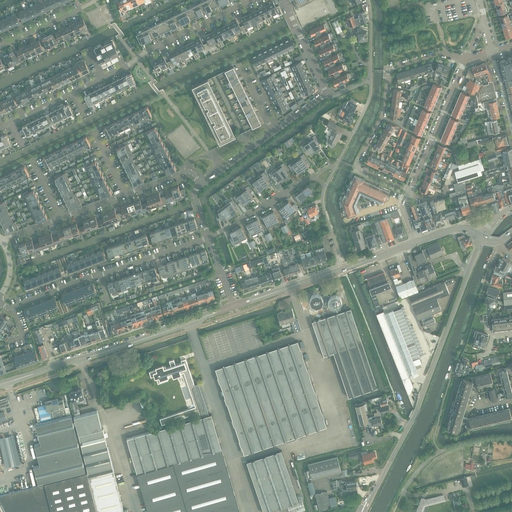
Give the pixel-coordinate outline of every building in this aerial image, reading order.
[(49,9),(52,8),(48,0),(45,0),(43,1),(47,10),(48,12),(50,11),(49,9)] [(56,8),(58,8),(57,6),(54,0),(48,0),(52,8),(55,6),(56,8)] [(123,11),(128,9),(125,3),(123,0),(121,0),(121,1),(118,2),(120,5),(121,8),(119,10),(122,16),(124,15),(123,11)] [(123,0),(125,3),(128,9),(133,6),(131,0),(130,0),(123,0)] [(209,13),(213,11),(212,11),(212,9),(208,2),(207,0),(206,0),(201,3),(205,12),(207,11),(208,10),(209,13)] [(215,7),(218,6),(215,0),(207,0),(208,2),(212,9),(212,11),(213,11),(216,9),(215,7)] [(47,13),(48,12),(47,10),(43,1),(38,3),(42,12),(46,11),(47,13)] [(39,14),(42,12),(38,3),(33,6),(37,15),(38,17),(40,16),(39,14)] [(203,13),(205,12),(201,3),(194,6),(195,8),(199,15),(199,17),(200,17),(203,16),(202,14),(203,13)] [(242,18),(245,25),(243,21),(242,18),(247,15),(252,13),(258,10),(263,8),(268,5),(273,3),(275,6),(275,8),(276,8),(279,6),(278,6),(276,7),(273,3),(242,18)] [(273,3),(268,5),(269,8),(273,15),(277,13),(279,16),(283,14),(279,6),(278,6),(279,6),(276,8),(275,8),(275,6),(273,3)] [(266,18),(268,21),(270,20),(268,17),(273,15),(269,8),(268,5),(263,8),(264,11),(267,18),(266,18)] [(37,18),(38,17),(37,15),(33,6),(29,8),(33,17),(36,15),(37,18)] [(197,19),(200,17),(199,17),(199,15),(195,8),(194,6),(188,9),(192,18),(195,17),(197,19)] [(508,7),(507,6),(505,7),(497,9),(499,14),(506,11),(505,8),(508,7)] [(29,18),(33,17),(29,8),(24,10),(28,19),(29,21),(30,20),(29,18)] [(262,20),(266,18),(267,18),(264,11),(263,8),(258,10),(259,13),(262,20)] [(190,19),(192,18),(188,9),(181,12),(182,15),(186,22),(187,23),(187,24),(190,22),(189,20),(190,19)] [(27,22),(29,21),(28,19),(24,10),(19,13),(23,21),(26,20),(27,22)] [(256,23),(257,26),(259,25),(258,22),(262,20),(259,13),(258,10),(252,13),(254,16),(257,23),(256,23)] [(354,19),(353,16),(351,10),(349,11),(351,15),(347,16),(348,18),(346,19),(350,28),(357,25),(354,19)] [(368,21),(365,11),(357,14),(359,18),(354,19),(357,25),(361,24),(368,21)] [(184,25),(187,24),(187,23),(186,22),(182,15),(181,12),(175,16),(179,25),(181,24),(183,23),(184,25)] [(252,25),(256,23),(257,23),(254,16),(252,13),(247,15),(249,18),(252,25)] [(15,14),(11,16),(15,25),(16,27),(17,26),(16,24),(20,23),(15,14)] [(245,25),(243,26),(245,32),(248,31),(247,28),(252,25),(249,18),(247,15),(242,18),(243,21),(245,25)] [(14,28),(16,27),(15,25),(11,16),(6,18),(10,27),(13,26),(14,28)] [(177,26),(179,25),(175,16),(168,19),(169,21),(173,28),(174,29),(174,30),(177,28),(176,26),(177,26)] [(81,21),(78,22),(79,26),(82,31),(81,31),(82,33),(88,31),(87,29),(85,24),(82,17),(79,18),(81,21)] [(7,29),(10,27),(6,18),(1,21),(5,30),(6,32),(8,31),(7,29)] [(171,32),(174,30),(174,29),(173,28),(169,21),(168,19),(162,22),(166,31),(170,29),(171,32)] [(511,22),(511,19),(509,20),(501,23),(503,27),(510,25),(510,24),(511,22)] [(343,31),(338,20),(332,23),(337,34),(343,31)] [(73,21),(71,22),(74,29),(76,34),(81,31),(82,31),(79,26),(78,22),(74,24),(73,21)] [(208,43),(209,43),(207,39),(205,36),(211,33),(216,31),(221,28),(226,26),(231,23),(236,21),(238,24),(240,28),(240,27),(237,21),(205,36),(208,43)] [(236,21),(231,23),(233,26),(236,33),(241,31),(243,34),(245,32),(243,26),(240,27),(240,28),(238,24),(236,21)] [(70,26),(67,27),(68,31),(71,36),(76,34),(74,29),(71,22),(68,23),(70,26)] [(163,33),(166,31),(162,22),(155,25),(160,34),(161,36),(164,35),(163,33)] [(230,36),(231,39),(233,38),(233,37),(236,35),(236,33),(233,26),(231,23),(226,26),(227,29),(231,36),(230,36)] [(328,28),(325,23),(323,24),(322,24),(310,30),(312,35),(315,34),(320,32),(325,30),(325,29),(328,28)] [(149,26),(148,27),(153,37),(157,36),(158,38),(161,36),(160,34),(155,25),(150,28),(149,26)] [(62,26),(60,27),(63,34),(65,39),(71,36),(68,31),(67,27),(64,29),(62,26)] [(226,38),(230,36),(231,36),(227,29),(226,26),(221,28),(222,31),(226,38)] [(58,38),(57,39),(59,44),(61,43),(60,41),(65,39),(63,34),(60,27),(57,28),(59,31),(55,33),(57,36),(58,38)] [(143,31),(142,31),(144,34),(147,40),(148,42),(148,43),(151,41),(150,39),(151,39),(153,37),(148,27),(142,30),(143,31)] [(219,41),(221,44),(223,43),(222,40),(226,38),(222,31),(221,28),(216,31),(217,34),(221,41),(219,41)] [(357,41),(367,41),(367,37),(367,35),(366,31),(361,31),(361,28),(357,29),(357,31),(357,32),(357,41)] [(145,44),(148,43),(148,42),(147,40),(144,34),(142,31),(136,34),(141,44),(143,42),(144,42),(145,44)] [(215,43),(219,41),(221,41),(217,34),(216,31),(211,33),(212,36),(215,43)] [(208,43),(206,44),(209,50),(212,49),(210,46),(215,43),(212,36),(211,33),(205,36),(207,39),(209,43),(208,43)] [(51,35),(47,36),(47,37),(48,37),(51,45),(52,45),(57,43),(58,45),(59,44),(57,39),(55,39),(53,35),(53,34),(51,35)] [(323,36),(316,39),(314,40),(317,45),(320,44),(322,43),(324,42),(329,40),(330,39),(328,34),(327,34),(323,36)] [(44,44),(43,45),(45,51),(53,47),(52,45),(51,45),(48,37),(47,37),(47,36),(43,38),(44,39),(42,40),(44,44)] [(119,54),(121,53),(113,38),(104,43),(105,45),(102,46),(101,44),(93,48),(102,65),(103,68),(116,61),(115,58),(120,56),(119,54)] [(168,54),(172,61),(170,57),(169,54),(174,51),(179,49),(184,46),(189,44),(194,41),(200,39),(201,42),(203,45),(200,38),(168,54)] [(34,39),(32,40),(35,47),(37,52),(38,54),(45,51),(43,45),(41,46),(41,44),(39,40),(36,42),(34,39)] [(200,39),(194,41),(196,44),(199,51),(204,48),(206,52),(209,50),(206,44),(203,45),(201,42),(200,39)] [(256,66),(252,57),(254,56),(255,56),(257,55),(259,54),(261,53),(263,52),(265,51),(266,50),(268,49),(270,48),(272,48),(274,47),(275,46),(277,45),(279,44),(281,43),(282,42),(284,41),(286,40),(288,40),(290,39),(251,57),(256,66)] [(286,40),(284,41),(289,50),(294,47),(290,39),(288,40),(286,40)] [(31,44),(28,45),(30,49),(32,54),(33,56),(38,54),(37,52),(35,47),(32,40),(29,41),(31,44)] [(193,54),(194,57),(196,56),(195,53),(199,51),(196,44),(194,41),(189,44),(191,47),(194,54),(193,54)] [(281,43),(279,44),(283,53),(289,50),(284,41),(282,42),(281,43)] [(23,44),(21,45),(24,52),(26,57),(32,54),(30,49),(28,45),(25,47),(23,44)] [(189,56),(193,54),(194,54),(191,47),(189,44),(184,46),(186,49),(189,56)] [(275,46),(274,47),(278,56),(283,53),(279,44),(277,45),(275,46)] [(327,46),(321,49),(319,50),(321,55),(324,54),(328,52),(334,50),(334,49),(335,49),(332,44),(331,44),(327,46)] [(19,56),(18,56),(20,62),(22,61),(21,59),(26,57),(24,52),(21,45),(19,46),(20,49),(17,51),(18,54),(19,56)] [(183,59),(184,62),(186,61),(185,58),(189,56),(186,49),(184,46),(179,49),(180,52),(184,59),(183,59)] [(270,48),(268,49),(272,58),(273,58),(278,56),(274,47),(272,48),(270,48)] [(179,61),(183,59),(184,59),(180,52),(179,49),(174,51),(175,54),(179,61)] [(274,60),(273,58),(272,58),(268,49),(266,50),(265,51),(263,52),(267,61),(268,63),(274,60)] [(172,61),(169,62),(172,68),(175,67),(174,64),(179,61),(175,54),(174,51),(169,54),(170,57),(172,61)] [(9,55),(12,63),(13,65),(20,62),(18,56),(16,57),(14,53),(14,52),(13,53),(13,52),(9,54),(9,55)] [(262,63),(267,61),(263,52),(261,53),(259,54),(257,55),(262,63)] [(336,54),(332,56),(326,59),(323,60),(326,65),(329,64),(332,63),(333,62),(339,60),(339,59),(337,54),(336,54)] [(5,63),(4,63),(6,68),(13,65),(12,63),(9,55),(8,55),(9,56),(8,56),(8,55),(3,57),(4,57),(4,58),(3,58),(5,63)] [(256,66),(262,63),(257,55),(255,56),(254,56),(252,57),(256,66)] [(155,68),(153,69),(153,70),(156,69),(154,65),(152,62),(158,59),(163,57),(164,59),(166,63),(167,63),(163,56),(152,62),(155,68)] [(511,56),(509,58),(506,59),(503,60),(500,61),(500,62),(501,66),(502,70),(504,80),(506,86),(507,85),(511,84),(511,56)] [(163,57),(158,59),(159,62),(163,69),(163,70),(168,68),(169,69),(172,68),(169,62),(167,63),(166,63),(164,59),(163,57)] [(163,70),(163,69),(159,62),(158,59),(152,62),(154,65),(156,69),(153,70),(153,69),(153,70),(156,76),(159,75),(157,72),(162,69),(163,70)] [(83,60),(77,63),(80,69),(81,68),(84,73),(85,76),(88,75),(86,72),(89,70),(85,61),(84,62),(83,60)] [(291,65),(294,70),(303,66),(302,64),(301,63),(300,61),(291,65)] [(309,93),(305,95),(314,91),(300,61),(301,63),(302,64),(303,66),(304,68),(304,69),(305,71),(306,73),(306,74),(307,76),(308,78),(309,79),(309,81),(310,83),(311,84),(312,86),(313,88),(313,89),(314,91),(310,93),(309,93)] [(79,69),(80,69),(77,63),(76,64),(77,65),(72,68),(76,77),(79,76),(80,78),(83,77),(81,74),(79,69)] [(436,66),(432,68),(433,71),(435,71),(440,73),(443,66),(438,63),(436,66)] [(482,64),(478,65),(479,66),(480,69),(480,70),(481,72),(481,74),(482,75),(483,82),(486,82),(489,81),(490,81),(491,81),(489,71),(488,71),(488,70),(487,64),(486,64),(485,63),(483,63),(482,64)] [(341,64),(336,66),(330,69),(328,70),(330,75),(333,74),(337,73),(338,72),(343,70),(343,69),(344,69),(342,64),(341,64)] [(430,64),(425,65),(427,73),(433,71),(432,68),(430,64)] [(425,65),(419,67),(421,75),(427,73),(425,65)] [(471,77),(470,79),(480,83),(483,82),(482,75),(481,74),(481,72),(480,70),(480,69),(479,66),(478,65),(472,67),(470,68),(467,75),(471,77)] [(225,70),(227,76),(235,72),(236,71),(233,66),(225,70)] [(292,71),(294,76),(296,75),(305,71),(304,69),(304,68),(303,66),(294,70),(292,71)] [(449,68),(443,66),(440,73),(446,75),(449,68)] [(419,67),(413,69),(416,76),(421,75),(419,67)] [(77,80),(76,77),(72,68),(67,70),(71,79),(73,78),(75,81),(77,80)] [(413,69),(407,71),(410,78),(416,76),(413,69)] [(72,82),(71,79),(67,70),(61,73),(66,82),(68,81),(70,83),(72,82)] [(227,76),(230,81),(238,77),(236,71),(235,72),(227,76)] [(294,76),(296,81),(298,80),(307,76),(306,74),(306,73),(305,71),(296,75),(294,76)] [(407,71),(402,72),(404,80),(410,78),(407,71)] [(398,82),(404,80),(402,72),(396,74),(398,82)] [(67,85),(66,82),(61,73),(56,75),(61,84),(63,83),(65,86),(67,85)] [(131,86),(136,84),(135,82),(131,73),(127,75),(126,75),(128,80),(130,84),(131,86)] [(348,73),(333,80),(335,85),(339,83),(340,85),(338,86),(340,89),(346,87),(344,83),(342,84),(341,82),(350,78),(348,73)] [(264,82),(265,84),(274,80),(275,79),(273,74),(271,75),(262,79),(263,81),(264,82)] [(62,87),(61,84),(56,75),(51,78),(56,87),(58,86),(59,88),(62,87)] [(127,89),(131,86),(130,84),(128,80),(126,75),(123,77),(121,78),(126,87),(127,89)] [(296,81),(299,86),(300,85),(304,83),(309,81),(309,79),(308,78),(307,76),(298,80),(296,81)] [(230,81),(232,86),(241,82),(238,77),(230,81)] [(57,90),(56,87),(51,78),(46,80),(50,89),(53,88),(54,91),(57,90)] [(122,91),(127,89),(126,87),(121,78),(118,79),(117,80),(119,85),(121,89),(122,91)] [(208,79),(192,86),(220,143),(236,136),(208,79)] [(262,79),(279,114),(288,109),(284,111),(283,112),(279,113),(278,112),(277,110),(277,108),(276,107),(275,105),(274,103),(273,102),(273,100),(272,99),(271,97),(270,95),(269,94),(269,92),(268,91),(267,89),(266,87),(266,86),(265,84),(264,82),(263,81),(262,79)] [(278,84),(275,79),(274,80),(265,84),(266,86),(266,87),(267,89),(276,85),(278,84)] [(491,81),(490,81),(489,81),(486,82),(483,82),(480,83),(470,79),(468,83),(467,82),(465,86),(466,86),(467,86),(465,90),(466,91),(475,94),(476,95),(478,102),(483,101),(493,99),(494,98),(495,98),(491,81)] [(50,89),(46,80),(41,83),(46,92),(47,94),(49,93),(48,91),(50,89)] [(118,93),(122,91),(121,89),(119,85),(117,80),(114,81),(112,82),(116,91),(118,93)] [(299,86),(301,91),(303,90),(312,86),(311,84),(310,83),(309,81),(304,83),(300,85),(299,86)] [(113,95),(118,93),(116,91),(112,82),(109,84),(108,84),(110,89),(112,93),(113,95)] [(232,86),(235,91),(243,87),(241,82),(232,86)] [(46,92),(41,83),(36,85),(41,94),(43,93),(45,96),(47,94),(46,92)] [(433,83),(431,89),(439,92),(441,87),(433,83)] [(108,98),(113,95),(112,93),(110,89),(108,84),(104,86),(103,87),(105,91),(107,96),(108,98)] [(41,94),(36,85),(31,88),(36,97),(37,99),(39,98),(38,95),(41,94)] [(278,89),(276,85),(267,89),(268,91),(269,92),(269,94),(278,89)] [(31,88),(30,86),(25,88),(26,90),(30,99),(33,98),(35,100),(37,99),(36,97),(31,88)] [(313,88),(312,86),(303,90),(301,91),(303,96),(305,95),(309,93),(310,93),(314,91),(313,89),(313,88)] [(104,100),(108,98),(107,96),(105,91),(103,87),(100,88),(98,89),(101,94),(103,98),(104,100)] [(235,91),(237,96),(246,92),(243,87),(235,91)] [(280,88),(278,89),(269,94),(270,95),(271,97),(272,99),(281,94),(282,93),(280,88)] [(99,102),(104,100),(103,98),(101,94),(98,89),(95,91),(94,91),(98,100),(99,102)] [(431,89),(429,94),(437,97),(439,92),(431,89)] [(30,99),(26,90),(21,93),(25,102),(27,104),(29,103),(28,100),(30,99)] [(25,102),(21,93),(17,94),(16,91),(14,92),(14,94),(13,94),(16,100),(18,99),(20,104),(23,103),(24,105),(27,104),(25,102)] [(94,104),(99,102),(98,100),(94,91),(90,93),(89,93),(91,98),(93,102),(94,104)] [(237,96),(240,102),(248,97),(249,97),(246,92),(237,96)] [(461,92),(459,97),(467,101),(469,95),(461,92)] [(90,107),(94,104),(93,102),(91,98),(89,93),(84,96),(89,105),(90,107)] [(285,99),(282,93),(281,94),(272,99),(273,100),(273,102),(274,103),(283,99),(285,99)] [(12,97),(7,99),(12,108),(13,111),(16,110),(14,107),(17,105),(15,100),(16,100),(13,94),(11,95),(12,97)] [(429,94),(427,99),(435,102),(437,97),(429,94)] [(240,102),(242,107),(251,103),(249,97),(248,97),(240,102)] [(459,97),(456,103),(464,107),(467,101),(459,97)] [(496,101),(495,98),(494,98),(493,99),(483,101),(478,102),(476,103),(477,106),(474,107),(474,113),(477,112),(481,111),(484,110),(487,109),(490,109),(497,107),(496,101)] [(9,109),(12,108),(7,99),(3,102),(7,110),(8,113),(11,112),(9,109)] [(285,104),(283,99),(274,103),(275,105),(276,107),(277,108),(285,104)] [(427,99),(425,104),(432,107),(435,102),(427,99)] [(7,110),(3,102),(0,102),(0,108),(2,113),(5,112),(6,114),(8,113),(7,110)] [(342,115),(341,118),(350,122),(352,117),(351,117),(356,105),(349,102),(345,109),(344,108),(341,113),(343,114),(342,115)] [(242,107),(245,112),(253,108),(254,108),(251,103),(242,107)] [(287,103),(285,104),(277,108),(277,110),(278,112),(279,113),(283,112),(284,111),(288,109),(290,108),(287,103)] [(456,103),(454,109),(462,112),(464,107),(456,103)] [(69,117),(74,115),(73,112),(68,104),(65,105),(64,106),(66,110),(68,115),(69,117)] [(65,119),(69,117),(68,115),(66,110),(64,106),(60,107),(59,108),(61,113),(63,117),(65,119)] [(145,108),(139,112),(139,111),(134,114),(128,117),(123,119),(124,119),(117,122),(113,124),(107,127),(106,127),(104,128),(108,137),(110,136),(111,138),(151,119),(150,117),(152,116),(148,107),(145,108)] [(499,113),(497,107),(490,109),(487,109),(484,110),(485,112),(487,111),(488,112),(490,111),(491,114),(490,115),(491,119),(492,119),(496,118),(500,117),(499,113)] [(60,121),(65,119),(63,117),(61,113),(59,108),(56,110),(55,110),(57,115),(59,119),(60,121)] [(245,112),(247,117),(256,113),(254,108),(253,108),(245,112)] [(454,109),(451,114),(459,118),(462,112),(454,109)] [(55,124),(60,121),(59,119),(57,115),(55,110),(51,112),(50,113),(52,117),(54,121),(55,124)] [(422,110),(420,115),(428,118),(430,113),(422,110)] [(397,119),(397,116),(400,116),(400,114),(397,113),(390,112),(390,118),(393,119),(393,120),(399,124),(401,121),(397,119)] [(51,126),(55,124),(54,121),(52,117),(50,113),(47,114),(45,115),(48,119),(50,124),(51,126)] [(247,117),(250,122),(258,118),(259,118),(256,113),(247,117)] [(46,128),(51,126),(50,124),(48,119),(45,115),(42,116),(41,117),(43,122),(45,126),(46,128)] [(420,115),(418,120),(426,124),(428,118),(420,115)] [(41,130),(46,128),(45,126),(43,122),(41,117),(37,119),(36,119),(38,124),(40,128),(41,130)] [(450,117),(448,123),(456,126),(458,121),(450,117)] [(261,123),(259,118),(258,118),(250,122),(252,128),(261,123)] [(37,133),(41,130),(40,128),(38,124),(36,119),(33,121),(31,122),(36,130),(37,133)] [(418,120),(416,126),(424,129),(426,124),(418,120)] [(329,121),(327,126),(334,130),(336,125),(329,121)] [(32,135),(37,133),(36,130),(31,122),(28,123),(27,124),(29,128),(31,133),(32,135)] [(389,122),(386,127),(392,131),(394,129),(398,131),(397,133),(400,134),(402,129),(396,126),(395,126),(389,122)] [(448,123),(445,129),(454,132),(456,126),(448,123)] [(28,137),(32,135),(31,133),(29,128),(27,124),(22,126),(26,135),(28,137)] [(499,132),(498,126),(491,128),(491,126),(490,127),(490,125),(488,125),(487,126),(488,135),(491,134),(499,132)] [(424,129),(416,126),(414,131),(421,134),(424,129)] [(386,127),(383,132),(390,136),(392,131),(386,127)] [(147,139),(149,138),(158,134),(157,130),(156,131),(155,128),(146,132),(144,133),(147,139)] [(331,134),(327,141),(329,142),(328,145),(329,146),(330,147),(331,147),(332,147),(333,147),(334,145),(335,145),(338,139),(339,140),(341,135),(333,131),(333,130),(331,128),(329,132),(330,133),(331,134)] [(445,129),(443,134),(451,138),(454,132),(445,129)] [(383,132),(380,137),(387,141),(388,138),(390,139),(391,137),(390,136),(383,132)] [(7,147),(12,145),(11,143),(6,134),(2,136),(4,141),(6,145),(7,147)] [(159,136),(158,134),(149,138),(151,142),(151,143),(160,138),(160,139),(161,139),(159,135),(159,136)] [(443,134),(441,140),(449,143),(451,138),(443,134)] [(312,137),(307,140),(315,151),(318,150),(317,149),(320,147),(318,145),(321,143),(315,135),(312,137)] [(413,135),(410,141),(417,144),(420,138),(413,135)] [(479,158),(487,156),(495,153),(503,151),(507,149),(506,145),(507,145),(508,145),(507,140),(506,135),(505,135),(492,138),(492,139),(490,139),(491,144),(493,143),(494,147),(493,148),(494,149),(484,151),(484,152),(478,153),(479,158)] [(84,138),(79,141),(78,141),(77,141),(73,143),(73,144),(67,147),(67,146),(62,149),(56,152),(51,154),(45,157),(43,158),(47,167),(49,166),(50,168),(89,149),(89,147),(91,146),(86,137),(84,138)] [(380,137),(377,143),(384,146),(387,141),(380,137)] [(161,141),(160,139),(160,138),(151,143),(151,142),(149,143),(152,149),(154,148),(163,143),(162,141),(161,141)] [(313,153),(315,151),(307,140),(302,144),(300,146),(304,151),(306,150),(310,154),(312,152),(313,153)] [(410,141),(408,140),(407,143),(405,144),(404,146),(407,148),(414,151),(417,144),(410,141)] [(117,149),(118,152),(119,155),(120,155),(128,150),(130,149),(126,141),(122,143),(123,146),(117,149)] [(152,149),(154,154),(156,153),(166,148),(164,146),(163,144),(163,143),(154,148),(152,149)] [(381,151),(384,146),(377,143),(374,148),(381,151)] [(439,144),(437,150),(443,152),(446,147),(439,144)] [(504,154),(504,158),(511,156),(511,147),(507,149),(503,151),(495,153),(487,156),(488,161),(493,160),(497,158),(497,156),(504,154)] [(166,149),(166,148),(156,153),(154,154),(157,159),(159,158),(168,154),(167,151),(166,151),(165,149),(166,149)] [(407,148),(405,155),(411,158),(414,151),(407,148)] [(133,155),(130,149),(128,150),(120,155),(121,157),(120,157),(122,160),(131,156),(133,155)] [(435,153),(434,155),(441,158),(443,152),(437,150),(436,151),(435,153)] [(366,163),(372,165),(375,158),(376,155),(373,154),(374,154),(371,152),(369,156),(366,163)] [(409,164),(411,158),(405,155),(399,152),(398,155),(403,157),(402,162),(409,164)] [(160,164),(161,164),(170,159),(171,159),(169,156),(168,154),(159,158),(157,159),(160,164)] [(300,156),(295,160),(303,170),(306,169),(305,168),(308,166),(306,164),(308,162),(303,154),(300,156)] [(434,155),(432,160),(439,163),(441,158),(434,155)] [(124,166),(125,165),(133,161),(131,156),(122,160),(123,162),(124,166)] [(372,165),(377,168),(380,161),(375,158),(372,165)] [(171,161),(170,159),(161,164),(164,169),(173,165),(173,164),(172,161),(171,161)] [(458,182),(453,184),(455,189),(456,192),(460,203),(463,214),(471,211),(470,207),(469,203),(468,200),(464,189),(465,189),(466,189),(465,186),(464,180),(482,175),(481,171),(484,170),(480,159),(461,165),(458,166),(458,167),(459,170),(455,171),(458,182)] [(301,172),(303,170),(295,160),(290,163),(288,165),(292,170),(294,169),(298,173),(300,172),(301,172)] [(437,169),(439,163),(432,160),(431,162),(431,164),(430,166),(437,169)] [(496,168),(493,160),(488,161),(487,161),(489,170),(496,168)] [(125,167),(126,170),(136,166),(133,161),(125,165),(126,167),(125,167)] [(377,168),(382,170),(385,163),(380,161),(377,168)] [(88,173),(90,172),(89,172),(98,167),(98,168),(99,167),(97,164),(96,162),(91,164),(90,162),(84,165),(88,173)] [(281,165),(276,168),(283,178),(284,179),(286,177),(285,177),(288,175),(286,173),(289,171),(283,163),(281,165)] [(382,170),(388,173),(391,166),(385,163),(382,170)] [(404,172),(401,170),(398,177),(403,180),(407,173),(410,166),(405,164),(403,167),(405,168),(404,172)] [(138,165),(136,166),(126,170),(127,171),(127,170),(128,172),(128,173),(129,176),(130,176),(130,175),(138,171),(140,170),(138,165)] [(174,166),(173,165),(164,169),(166,174),(167,175),(171,174),(170,172),(176,170),(174,166)] [(388,173),(393,175),(396,168),(391,166),(388,173)] [(0,192),(28,179),(27,177),(29,176),(25,167),(22,168),(16,171),(11,173),(12,173),(5,176),(1,178),(1,179),(0,178),(0,192)] [(99,169),(98,168),(98,167),(89,172),(90,172),(92,176),(92,177),(101,172),(101,173),(101,172),(100,169),(99,169)] [(281,181),(284,179),(283,178),(276,168),(271,172),(268,174),(272,179),(275,177),(278,182),(281,180),(281,181)] [(393,175),(398,177),(401,170),(396,168),(393,175)] [(429,169),(426,174),(433,177),(440,180),(441,177),(434,174),(435,172),(429,169)] [(143,175),(140,170),(138,171),(130,175),(130,176),(131,177),(130,178),(132,181),(141,176),(143,175)] [(102,175),(101,173),(101,172),(92,177),(92,176),(90,177),(92,183),(94,182),(103,178),(104,178),(102,174),(102,175)] [(261,174),(256,177),(264,187),(264,188),(267,186),(266,186),(269,184),(267,182),(269,180),(264,172),(261,174)] [(57,184),(58,184),(58,183),(66,179),(68,178),(66,173),(64,174),(55,178),(56,180),(56,181),(57,184)] [(439,182),(440,180),(433,177),(426,174),(424,180),(431,183),(432,180),(435,182),(436,181),(439,182)] [(144,182),(141,176),(132,181),(133,182),(133,183),(134,186),(140,183),(140,185),(144,184),(144,182)] [(344,200),(342,203),(344,209),(345,209),(346,208),(346,211),(345,212),(347,216),(357,213),(354,203),(360,191),(384,201),(384,202),(386,198),(385,197),(386,195),(387,195),(389,192),(364,181),(364,180),(354,176),(349,187),(351,188),(350,190),(348,190),(346,194),(347,195),(346,197),(345,197),(346,198),(345,200),(344,200)] [(262,190),(264,188),(264,187),(256,177),(251,181),(249,183),(253,188),(255,187),(259,191),(261,189),(262,190)] [(71,184),(68,178),(66,179),(58,183),(58,184),(59,186),(58,186),(60,189),(69,185),(71,184)] [(104,180),(103,178),(94,182),(92,183),(95,188),(97,187),(106,183),(105,179),(104,180)] [(424,180),(422,185),(429,188),(431,183),(424,180)] [(107,185),(106,183),(97,187),(95,188),(97,193),(99,192),(108,188),(109,188),(107,185)] [(62,194),(63,194),(71,189),(69,185),(60,189),(61,191),(62,194)] [(426,193),(429,188),(422,185),(420,190),(419,192),(423,194),(424,192),(426,193)] [(502,185),(487,188),(488,193),(489,194),(493,193),(494,192),(503,190),(504,190),(502,185)] [(173,188),(172,189),(176,199),(182,196),(185,195),(185,194),(186,194),(184,190),(184,191),(183,190),(180,191),(178,186),(177,187),(176,186),(173,188)] [(245,188),(240,191),(248,201),(248,202),(251,200),(250,200),(253,198),(250,193),(252,191),(248,186),(246,188),(245,188)] [(312,191),(312,190),(312,188),(311,188),(310,187),(309,188),(308,186),(299,193),(298,192),(295,195),(296,195),(295,196),(297,198),(294,200),(299,205),(301,203),(299,201),(312,191)] [(109,190),(108,188),(99,192),(97,193),(100,198),(101,200),(107,197),(106,196),(112,194),(110,190),(109,190)] [(65,199),(74,195),(74,194),(71,189),(63,194),(64,196),(63,196),(65,199)] [(176,200),(176,199),(172,189),(170,189),(167,190),(165,191),(167,196),(164,197),(166,202),(167,204),(176,200)] [(481,189),(479,190),(480,195),(482,203),(485,203),(490,201),(491,201),(494,212),(500,210),(496,199),(494,192),(493,193),(489,194),(488,193),(487,194),(483,194),(481,189)] [(503,190),(494,192),(496,199),(499,208),(511,203),(510,199),(509,195),(507,191),(503,192),(503,190)] [(23,196),(25,202),(36,196),(36,197),(37,196),(35,193),(34,193),(33,191),(28,193),(27,191),(22,194),(23,196)] [(246,204),(248,202),(248,201),(240,191),(235,195),(233,197),(237,202),(239,200),(243,205),(245,203),(246,204)] [(472,191),(470,192),(472,198),(473,197),(475,205),(479,204),(475,194),(475,192),(473,193),(472,191)] [(456,192),(449,194),(450,197),(453,196),(455,201),(457,207),(454,208),(454,209),(456,216),(457,216),(457,218),(464,216),(463,214),(460,203),(456,192)] [(76,193),(74,194),(74,195),(65,199),(66,201),(67,204),(68,204),(76,200),(78,199),(76,193)] [(154,195),(153,196),(156,206),(157,208),(167,204),(166,202),(164,197),(161,198),(159,193),(157,194),(157,193),(154,195)] [(37,198),(36,197),(36,196),(25,202),(28,207),(38,201),(39,202),(39,201),(37,198)] [(148,203),(145,204),(147,209),(147,211),(157,208),(156,206),(153,196),(151,196),(148,197),(148,198),(146,198),(148,203)] [(81,205),(78,199),(76,200),(68,204),(69,206),(68,206),(69,209),(75,207),(76,209),(82,206),(81,205)] [(427,201),(431,213),(437,211),(434,202),(433,199),(427,201)] [(443,199),(434,202),(437,211),(438,211),(446,208),(443,199)] [(230,202),(225,205),(232,215),(233,216),(235,214),(234,214),(237,212),(234,207),(236,205),(232,200),(230,202)] [(39,203),(39,202),(38,201),(28,207),(31,212),(41,206),(41,207),(42,206),(40,203),(39,203)] [(138,215),(147,211),(147,209),(145,204),(142,205),(140,201),(138,201),(135,202),(134,203),(137,213),(138,215)] [(285,203),(283,204),(284,205),(292,215),(296,211),(299,209),(294,204),(292,206),(288,201),(286,203),(285,203)] [(424,219),(424,220),(425,220),(428,228),(435,225),(432,216),(431,214),(431,213),(426,201),(419,204),(421,212),(424,219)] [(131,215),(137,213),(134,203),(132,203),(129,204),(129,205),(127,205),(131,215)] [(287,219),(292,215),(284,205),(283,204),(281,206),(281,207),(279,209),(282,214),(283,214),(287,219)] [(417,213),(421,212),(419,204),(415,205),(414,205),(410,206),(409,207),(410,210),(413,219),(418,217),(417,213)] [(132,217),(131,215),(127,205),(126,206),(126,205),(122,206),(123,207),(121,208),(123,212),(119,213),(122,219),(122,220),(132,217)] [(230,218),(233,216),(232,215),(225,205),(220,209),(217,211),(218,213),(216,214),(217,219),(220,217),(220,220),(225,217),(227,219),(230,217),(230,218)] [(318,213),(319,213),(317,209),(318,208),(317,205),(315,205),(309,207),(307,208),(308,212),(306,213),(308,218),(313,216),(314,215),(314,216),(315,217),(316,217),(318,217),(319,216),(319,215),(318,214),(318,213)] [(42,209),(41,207),(41,206),(31,212),(33,217),(44,212),(44,211),(43,208),(42,209)] [(454,209),(444,212),(446,219),(456,216),(454,209)] [(110,212),(108,212),(112,222),(113,224),(122,220),(122,219),(119,213),(116,214),(115,210),(113,211),(113,210),(109,211),(110,212)] [(270,212),(267,213),(268,214),(273,225),(279,223),(276,217),(276,216),(276,217),(273,211),(270,213),(270,212)] [(439,213),(438,211),(437,211),(431,213),(431,214),(432,216),(435,225),(444,222),(441,213),(439,213)] [(36,223),(42,221),(42,219),(47,217),(45,213),(45,214),(44,212),(33,217),(35,222),(36,223)] [(104,219),(100,220),(102,226),(103,228),(113,224),(112,222),(108,212),(107,213),(107,212),(103,213),(104,214),(102,215),(104,219)] [(0,220),(1,223),(2,223),(11,218),(8,213),(0,217),(0,218),(0,219),(0,220)] [(268,228),(273,225),(268,214),(267,213),(265,215),(262,217),(268,228)] [(100,229),(103,228),(102,226),(100,220),(97,221),(96,217),(94,218),(94,217),(90,218),(91,219),(89,219),(93,229),(99,227),(100,229)] [(193,217),(188,219),(189,219),(189,220),(192,230),(198,228),(196,224),(194,218),(193,217)] [(396,238),(396,237),(393,229),(394,228),(390,217),(386,218),(380,220),(378,221),(374,222),(379,234),(380,234),(383,242),(385,241),(387,241),(389,240),(390,240),(394,239),(394,238),(396,238)] [(417,232),(428,228),(425,220),(424,220),(424,219),(420,220),(418,217),(413,219),(414,222),(417,232)] [(4,228),(13,223),(11,218),(2,223),(3,224),(2,224),(4,228)] [(94,231),(93,229),(89,219),(88,220),(87,219),(84,220),(84,221),(83,222),(84,226),(81,227),(83,233),(84,235),(94,231)] [(189,220),(189,219),(184,221),(184,222),(187,231),(189,231),(192,230),(189,220)] [(254,220),(251,221),(252,222),(257,233),(263,231),(260,224),(257,219),(254,221),(254,220)] [(187,234),(189,233),(189,231),(187,231),(184,222),(184,221),(179,222),(179,223),(183,233),(186,232),(187,234)] [(251,236),(257,233),(252,222),(251,221),(248,222),(249,223),(246,225),(251,236)] [(15,222),(13,223),(4,228),(5,229),(5,230),(6,232),(12,230),(13,232),(19,230),(15,222)] [(179,223),(179,222),(174,224),(174,225),(178,235),(179,234),(183,233),(179,223)] [(74,238),(84,235),(83,233),(81,227),(78,228),(76,224),(75,225),(75,224),(71,225),(71,226),(70,226),(74,236),(74,238)] [(352,232),(355,240),(362,238),(364,237),(363,234),(362,235),(360,229),(362,229),(361,224),(354,226),(356,230),(352,232)] [(169,237),(173,236),(172,233),(170,227),(169,225),(164,227),(165,228),(168,238),(169,237)] [(172,233),(173,236),(176,235),(177,237),(180,236),(179,234),(178,235),(174,225),(170,227),(172,233)] [(403,225),(394,228),(393,229),(396,237),(396,238),(397,237),(400,236),(401,236),(402,236),(405,235),(406,234),(405,233),(403,225)] [(68,239),(74,236),(70,226),(69,227),(68,226),(65,228),(64,229),(67,239),(68,239)] [(238,228),(235,229),(235,230),(241,241),(246,238),(243,232),(244,232),(243,232),(241,227),(238,228)] [(167,238),(168,240),(170,239),(169,237),(168,238),(165,228),(165,229),(160,230),(163,240),(167,238)] [(68,240),(68,239),(67,239),(64,229),(62,229),(59,230),(57,231),(59,235),(56,237),(58,242),(59,244),(68,240)] [(235,244),(241,241),(235,230),(235,229),(232,230),(233,231),(230,232),(232,237),(229,239),(232,245),(235,244)] [(155,232),(159,241),(160,241),(163,240),(160,230),(155,232)] [(159,241),(155,232),(154,232),(150,233),(152,240),(153,243),(157,242),(158,244),(160,243),(160,241),(159,241)] [(46,235),(45,236),(48,246),(49,247),(59,244),(58,242),(56,237),(53,238),(51,233),(49,234),(49,233),(46,235)] [(144,246),(145,246),(149,245),(148,242),(146,235),(145,235),(145,234),(140,235),(141,237),(144,246)] [(373,234),(366,237),(368,242),(370,247),(377,245),(377,244),(375,238),(373,234)] [(472,245),(471,240),(470,237),(465,239),(465,236),(463,235),(457,237),(458,239),(461,248),(465,247),(467,246),(470,246),(472,245)] [(40,243),(37,244),(39,249),(39,251),(49,247),(48,246),(45,236),(43,236),(40,237),(40,238),(38,238),(40,243)] [(136,249),(139,248),(136,238),(135,237),(131,239),(131,240),(134,250),(136,249)] [(146,248),(145,246),(144,246),(141,237),(140,237),(136,238),(139,248),(143,247),(143,249),(146,248)] [(365,240),(364,237),(362,238),(355,240),(357,249),(365,246),(363,241),(365,240)] [(30,255),(39,251),(39,249),(37,244),(34,245),(32,240),(30,241),(30,240),(27,242),(26,243),(29,253),(30,255)] [(126,242),(129,251),(133,250),(134,252),(136,251),(136,249),(134,250),(131,240),(126,242)] [(127,254),(126,253),(125,253),(121,243),(121,242),(116,244),(120,255),(123,253),(124,255),(127,254)] [(126,253),(129,251),(126,242),(121,243),(125,253),(126,253)] [(23,255),(29,253),(26,243),(24,243),(21,244),(21,245),(19,245),(21,250),(17,251),(18,252),(17,252),(18,256),(19,255),(19,256),(23,255)] [(438,243),(427,248),(431,256),(432,259),(443,254),(438,243)] [(115,256),(116,256),(120,255),(116,244),(112,246),(111,246),(115,256)] [(117,258),(116,256),(115,256),(111,246),(111,245),(107,247),(107,248),(106,248),(109,255),(110,258),(114,257),(114,259),(117,258)] [(197,265),(202,263),(203,263),(199,252),(197,246),(195,247),(197,253),(193,254),(196,261),(197,265)] [(203,263),(202,263),(203,264),(208,263),(208,261),(207,257),(208,256),(205,250),(201,251),(199,246),(197,246),(199,252),(203,263)] [(327,258),(326,256),(325,253),(325,251),(325,250),(324,247),(321,248),(323,252),(319,253),(321,260),(322,262),(322,263),(324,262),(324,261),(328,260),(327,258)] [(317,254),(313,255),(315,262),(316,264),(316,265),(318,264),(318,263),(322,262),(321,260),(319,253),(318,249),(315,250),(317,254)] [(186,269),(191,267),(188,256),(186,250),(184,251),(186,257),(182,258),(184,265),(186,269)] [(198,266),(197,265),(196,261),(193,254),(190,255),(188,250),(186,250),(188,256),(191,267),(192,268),(198,266)] [(285,251),(284,251),(287,260),(287,261),(288,261),(289,263),(290,266),(292,274),(301,272),(298,263),(295,264),(291,259),(288,250),(285,251)] [(99,259),(99,261),(105,258),(105,256),(102,251),(96,253),(99,259)] [(311,256),(308,257),(307,257),(310,264),(310,266),(311,267),(313,266),(312,265),(316,264),(315,262),(313,255),(312,251),(310,252),(311,256)] [(93,261),(93,263),(99,261),(99,259),(96,253),(90,255),(93,261)] [(310,267),(311,267),(310,266),(310,264),(307,257),(308,257),(306,253),(304,254),(305,258),(302,259),(304,266),(304,268),(305,269),(307,268),(306,267),(310,266),(310,267)] [(175,274),(180,272),(180,270),(176,260),(174,254),(172,255),(174,261),(171,262),(173,268),(174,272),(175,274)] [(186,270),(186,269),(184,265),(182,258),(178,259),(176,254),(174,254),(176,260),(180,270),(180,272),(186,270)] [(410,254),(406,256),(406,257),(412,275),(414,280),(417,279),(415,274),(417,274),(411,256),(410,254)] [(87,263),(88,265),(93,263),(93,261),(90,255),(85,258),(87,263)] [(169,276),(175,274),(174,272),(173,268),(171,262),(167,263),(165,257),(163,258),(165,264),(169,274),(169,276)] [(81,266),(82,268),(88,265),(87,263),(85,258),(79,260),(81,266)] [(165,264),(163,258),(161,259),(163,265),(158,266),(161,273),(162,272),(163,276),(164,276),(164,278),(169,276),(169,274),(165,264)] [(498,266),(497,266),(497,267),(505,270),(508,271),(510,266),(511,263),(511,262),(508,261),(507,260),(506,260),(503,258),(502,258),(501,259),(500,258),(499,260),(500,261),(498,266)] [(75,268),(76,270),(82,268),(81,266),(79,260),(73,262),(75,268)] [(287,260),(282,261),(285,269),(283,269),(285,276),(292,274),(290,266),(289,263),(288,261),(287,261),(287,260)] [(67,265),(67,267),(68,269),(66,270),(67,273),(69,272),(70,272),(76,270),(75,268),(73,262),(67,265)] [(430,278),(436,275),(432,266),(431,264),(426,266),(427,268),(422,270),(418,272),(422,281),(425,280),(430,278)] [(147,267),(148,270),(152,280),(152,281),(152,282),(153,282),(157,280),(157,279),(157,278),(156,274),(157,274),(155,267),(150,269),(149,266),(147,267)] [(274,269),(273,266),(271,266),(273,273),(275,280),(282,277),(280,271),(275,268),(274,269)] [(493,271),(493,272),(502,275),(506,276),(508,271),(505,270),(497,267),(497,266),(496,266),(495,266),(494,268),(493,271)] [(56,275),(57,278),(63,275),(62,274),(65,273),(64,271),(61,272),(60,270),(59,267),(53,270),(56,275)] [(396,286),(401,300),(408,297),(419,292),(417,288),(414,279),(403,283),(401,278),(401,276),(398,268),(397,267),(390,270),(393,279),(396,286)] [(50,278),(51,280),(57,278),(56,275),(53,270),(48,272),(50,278)] [(142,284),(147,283),(145,278),(143,271),(139,273),(138,270),(136,271),(137,273),(138,273),(141,280),(142,284)] [(145,278),(147,283),(147,282),(152,281),(152,280),(148,270),(144,271),(143,271),(145,278)] [(44,280),(45,282),(51,280),(50,278),(48,272),(42,274),(44,280)] [(368,282),(365,284),(367,289),(369,289),(371,295),(391,287),(389,281),(387,282),(384,272),(367,279),(368,282)] [(131,283),(132,286),(133,288),(137,286),(136,281),(133,275),(130,276),(129,273),(127,274),(128,277),(129,276),(131,283)] [(137,273),(133,275),(136,281),(137,286),(142,284),(141,280),(138,273),(137,273)] [(38,282),(39,284),(45,282),(44,280),(42,274),(36,277),(38,282)] [(491,277),(490,279),(491,280),(493,280),(498,282),(500,282),(502,283),(502,281),(499,279),(500,276),(492,274),(491,275),(491,276),(491,277)] [(112,276),(111,276),(110,276),(112,282),(108,284),(110,290),(111,290),(112,294),(113,294),(113,295),(118,294),(118,293),(118,292),(114,281),(112,276)] [(126,285),(124,278),(120,279),(119,276),(117,277),(118,280),(119,280),(121,286),(122,289),(123,291),(128,289),(127,287),(126,285)] [(132,286),(131,283),(129,276),(128,277),(124,278),(126,285),(127,287),(132,286)] [(32,285),(33,287),(39,284),(38,282),(36,277),(30,279),(32,285)] [(26,287),(27,289),(33,287),(32,285),(30,279),(24,281),(26,287)] [(118,280),(114,281),(118,292),(118,293),(123,291),(122,289),(121,286),(119,280),(118,280)] [(422,291),(419,292),(408,297),(413,309),(418,320),(432,314),(441,310),(439,305),(437,299),(449,294),(444,282),(422,291)] [(93,283),(89,284),(89,285),(92,283),(96,293),(91,295),(86,297),(81,299),(76,301),(71,303),(65,305),(96,293),(93,283)] [(87,285),(91,295),(96,293),(92,283),(89,285),(89,284),(88,285),(87,285)] [(88,285),(62,295),(63,298),(62,295),(67,293),(72,291),(77,289),(82,287),(87,285),(88,285)] [(82,287),(86,297),(91,295),(87,285),(82,287)] [(206,288),(207,291),(207,292),(208,296),(209,296),(210,300),(215,298),(214,294),(212,290),(211,286),(206,288)] [(77,289),(81,299),(86,297),(82,287),(77,289)] [(487,297),(496,300),(496,299),(497,297),(499,291),(488,287),(486,293),(488,294),(487,296),(487,297)] [(201,290),(201,291),(202,293),(203,297),(204,298),(205,302),(210,301),(210,300),(209,296),(208,296),(207,292),(207,291),(206,288),(201,290)] [(72,291),(76,301),(81,299),(77,289),(72,291)] [(67,293),(71,303),(76,301),(72,291),(67,293)] [(197,293),(196,293),(197,295),(198,299),(200,304),(205,302),(204,298),(203,297),(202,293),(201,291),(197,292),(197,293)] [(511,291),(503,292),(503,294),(504,305),(511,304),(511,291)] [(62,295),(63,298),(64,301),(65,303),(65,305),(71,303),(67,293),(62,295)] [(191,294),(192,297),(194,302),(195,305),(200,304),(198,299),(197,295),(196,293),(191,294)] [(188,296),(186,296),(187,298),(189,303),(190,307),(195,306),(195,305),(194,302),(192,297),(191,294),(187,296),(188,296)] [(312,296),(310,300),(311,305),(316,308),(321,306),(321,305),(322,306),(323,309),(326,310),(328,306),(329,306),(329,307),(334,309),(336,309),(337,313),(312,322),(323,356),(333,353),(349,397),(377,387),(351,308),(341,312),(339,307),(342,303),(340,297),(335,295),(330,297),(326,295),(322,297),(321,296),(317,294),(312,296)] [(185,309),(190,307),(189,303),(187,298),(186,296),(181,298),(182,300),(184,305),(185,309)] [(180,310),(185,309),(184,305),(182,300),(181,298),(181,297),(176,299),(177,302),(180,310)] [(486,301),(485,301),(493,304),(495,305),(496,302),(501,304),(502,302),(498,300),(496,299),(496,300),(487,297),(486,298),(485,300),(486,301)] [(55,298),(56,301),(55,298),(29,308),(34,306),(39,304),(44,302),(50,300),(55,298)] [(50,300),(53,309),(58,307),(58,306),(57,303),(56,301),(55,298),(50,300)] [(176,299),(171,300),(171,302),(172,303),(173,308),(174,309),(175,312),(180,310),(177,302),(176,299)] [(44,302),(48,311),(53,309),(50,300),(44,302)] [(484,307),(483,310),(485,311),(491,312),(491,310),(492,309),(492,307),(494,308),(495,307),(495,305),(493,304),(485,301),(485,302),(484,302),(484,304),(484,305),(484,307)] [(39,304),(43,313),(48,311),(44,302),(39,304)] [(171,302),(166,303),(167,305),(168,309),(170,314),(175,313),(175,312),(174,309),(173,308),(172,303),(171,302)] [(165,316),(170,314),(168,309),(167,305),(166,303),(161,305),(162,307),(165,316)] [(34,306),(38,315),(43,313),(39,304),(34,306)] [(164,316),(161,308),(160,305),(154,306),(155,309),(157,314),(158,318),(159,318),(164,316)] [(31,311),(33,317),(38,315),(34,306),(29,308),(31,311)] [(159,318),(158,318),(157,314),(155,309),(154,306),(149,308),(150,311),(152,316),(153,320),(154,320),(159,318)] [(403,306),(392,310),(411,359),(418,356),(423,354),(412,325),(410,325),(403,306)] [(24,310),(28,319),(33,317),(31,311),(29,308),(27,309),(24,310)] [(145,311),(146,313),(148,321),(153,320),(152,316),(150,311),(149,308),(145,310),(145,311)] [(298,331),(301,330),(298,322),(295,323),(294,321),(294,320),(295,320),(292,310),(283,313),(283,312),(277,314),(281,325),(291,322),(294,330),(297,329),(298,331)] [(383,310),(376,313),(401,378),(408,375),(383,310)] [(144,311),(140,312),(140,315),(142,319),(143,323),(148,321),(146,313),(145,311),(144,311)] [(136,314),(135,314),(135,316),(137,321),(138,325),(143,323),(142,319),(140,315),(140,312),(136,313),(136,314)] [(131,318),(130,318),(133,327),(134,327),(138,325),(137,321),(135,316),(135,314),(130,316),(131,318)] [(0,315),(0,321),(5,325),(8,320),(10,317),(7,315),(5,318),(0,315)] [(125,317),(120,319),(120,322),(122,326),(123,330),(128,328),(125,320),(125,317)] [(126,317),(125,317),(125,320),(128,328),(133,327),(130,318),(127,319),(126,317)] [(424,327),(435,323),(433,317),(422,322),(424,327)] [(116,321),(115,321),(115,323),(118,332),(119,332),(123,330),(122,326),(120,322),(120,319),(116,320),(116,321)] [(113,333),(118,332),(115,323),(115,321),(115,320),(110,322),(111,325),(110,325),(113,333)] [(102,325),(100,326),(98,321),(95,322),(96,323),(98,330),(101,336),(101,338),(106,336),(103,328),(102,325)] [(92,328),(94,332),(96,338),(96,340),(101,338),(101,336),(98,330),(96,323),(91,325),(92,328)] [(38,328),(33,330),(33,331),(37,343),(43,341),(44,341),(40,329),(38,329),(38,328)] [(87,329),(88,332),(89,333),(92,341),(96,340),(96,338),(94,332),(92,328),(87,329)] [(78,335),(78,337),(81,343),(81,345),(86,343),(87,343),(84,335),(83,335),(81,336),(78,330),(76,331),(78,335)] [(84,335),(87,343),(92,341),(89,333),(88,332),(87,332),(87,331),(83,333),(84,335)] [(486,341),(488,336),(487,336),(488,334),(478,331),(475,331),(473,337),(476,337),(486,340),(486,341)] [(76,346),(81,345),(81,343),(78,337),(78,335),(77,333),(73,335),(73,334),(72,334),(74,338),(76,345),(76,346)] [(72,336),(68,337),(69,340),(71,348),(76,346),(76,345),(74,338),(72,334),(71,335),(72,336)] [(64,337),(63,338),(64,342),(66,348),(67,350),(71,348),(69,340),(68,337),(64,338),(64,337)] [(486,341),(486,340),(476,337),(473,337),(476,338),(474,343),(473,347),(479,349),(480,345),(484,346),(486,341)] [(62,351),(67,350),(66,348),(64,342),(63,338),(61,338),(62,340),(59,341),(59,343),(62,350),(62,351)] [(44,344),(43,341),(37,343),(38,346),(42,358),(43,358),(44,359),(45,358),(46,357),(48,356),(44,344)] [(222,367),(215,369),(244,454),(251,452),(253,451),(261,449),(264,448),(272,445),(274,444),(282,441),(285,441),(293,438),(296,437),(304,434),(307,433),(308,432),(316,430),(318,429),(326,426),(297,341),(289,344),(287,345),(278,348),(275,348),(267,351),(264,352),(256,355),(253,356),(245,359),(243,360),(235,362),(232,363),(224,366),(222,367)] [(35,350),(30,352),(33,361),(38,360),(35,350)] [(30,352),(25,354),(28,363),(33,361),(30,352)] [(25,354),(19,356),(23,365),(28,363),(25,354)] [(126,363),(128,362),(126,355),(122,356),(117,358),(119,365),(120,368),(127,366),(126,363)] [(19,356),(14,357),(17,367),(23,365),(19,356)] [(418,356),(411,359),(413,365),(421,362),(418,356)] [(497,364),(500,363),(499,357),(494,358),(494,359),(484,362),(485,367),(497,364)] [(156,370),(149,372),(151,378),(154,377),(155,379),(156,379),(158,384),(168,380),(167,378),(169,378),(168,375),(172,373),(173,378),(181,375),(181,374),(183,373),(195,407),(160,419),(162,425),(197,413),(198,418),(202,416),(200,411),(197,403),(195,396),(192,389),(195,385),(186,359),(181,361),(181,363),(176,365),(174,360),(169,361),(171,367),(166,368),(165,366),(164,367),(163,365),(155,368),(156,370)] [(461,375),(461,373),(466,374),(467,369),(463,368),(457,366),(456,366),(455,371),(456,371),(455,374),(461,375)] [(502,371),(499,372),(501,377),(503,377),(508,375),(507,373),(509,373),(508,370),(510,369),(510,367),(503,368),(503,371),(502,371)] [(491,374),(472,378),(474,387),(475,387),(475,388),(478,387),(477,386),(493,383),(491,374)] [(409,393),(412,385),(408,375),(401,378),(407,394),(409,393)] [(463,380),(448,432),(451,433),(454,433),(454,432),(455,431),(457,432),(459,433),(461,427),(459,426),(472,382),(466,380),(463,380)] [(195,385),(192,389),(195,396),(202,393),(198,384),(195,385)] [(70,395),(73,402),(84,399),(82,390),(77,391),(78,392),(70,395)] [(202,393),(195,396),(197,403),(204,400),(202,393)] [(386,398),(383,399),(382,397),(375,399),(375,401),(376,401),(377,404),(380,403),(381,406),(388,404),(386,398)] [(45,403),(46,405),(38,408),(39,415),(41,422),(35,424),(37,432),(38,436),(40,444),(35,445),(37,454),(38,457),(40,464),(34,466),(36,474),(37,477),(39,486),(0,495),(0,499),(6,511),(96,511),(89,484),(86,474),(84,465),(83,462),(80,450),(79,447),(78,443),(75,432),(74,427),(73,423),(70,415),(69,415),(67,408),(65,408),(63,400),(58,401),(57,400),(45,403)] [(204,400),(197,403),(200,411),(207,409),(204,400)] [(364,404),(355,406),(360,425),(368,423),(369,427),(382,424),(380,416),(381,416),(381,415),(380,416),(375,417),(374,416),(367,418),(364,404)] [(374,413),(374,416),(375,417),(380,416),(381,415),(380,413),(389,411),(388,406),(379,408),(376,409),(377,413),(374,413)] [(509,410),(466,420),(468,426),(468,429),(471,428),(471,430),(477,429),(477,427),(511,419),(511,416),(510,416),(510,414),(510,412),(509,410)] [(100,428),(96,411),(91,412),(85,413),(90,430),(100,428)] [(78,433),(90,430),(85,413),(80,415),(75,416),(73,416),(78,433)] [(149,432),(127,439),(147,511),(239,511),(212,414),(149,432)] [(85,465),(110,458),(109,455),(103,429),(102,429),(90,432),(80,435),(78,435),(77,436),(80,445),(85,465)] [(0,437),(0,451),(4,468),(8,468),(11,467),(14,466),(18,465),(11,435),(8,436),(4,437),(1,438),(0,437)] [(251,460),(247,462),(264,511),(268,511),(269,511),(272,511),(280,508),(282,507),(290,504),(293,503),(299,501),(281,450),(275,452),(273,453),(264,456),(261,457),(254,460),(251,460)] [(376,459),(375,454),(371,454),(368,454),(367,451),(361,452),(361,456),(362,456),(363,459),(360,459),(361,464),(363,464),(364,464),(373,463),(372,459),(376,459)] [(89,478),(113,471),(110,458),(85,465),(89,478)] [(312,480),(341,473),(338,458),(308,465),(312,480)] [(92,491),(117,484),(113,471),(89,478),(92,491)] [(96,504),(120,497),(119,492),(117,484),(92,491),(96,504)] [(316,495),(318,504),(314,505),(315,510),(319,509),(320,511),(329,509),(328,506),(331,506),(328,492),(316,495)] [(115,511),(123,510),(120,497),(96,504),(97,511),(115,511)] [(417,509),(416,511),(422,511),(425,506),(440,502),(439,497),(425,500),(421,499),(418,508),(417,508),(416,508),(417,509)]
